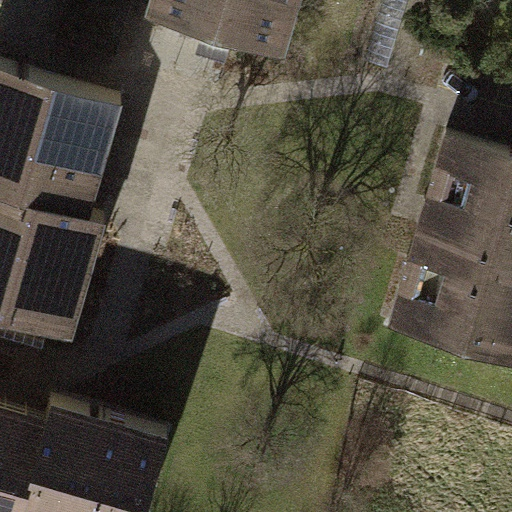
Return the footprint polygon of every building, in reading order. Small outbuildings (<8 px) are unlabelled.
[(139,0),(73,0),(62,39),(124,56),(139,0)] [(168,0),(167,6),(303,44),(314,0),(168,0)] [(0,308),(73,331),(114,201),(94,194),(128,85),(0,44),(0,308)] [(511,148),(438,128),(383,321),(511,357),(511,148)] [(0,511),(3,511),(5,509),(13,511),(137,511),(167,420),(30,377),(22,401),(0,394),(0,511)]
